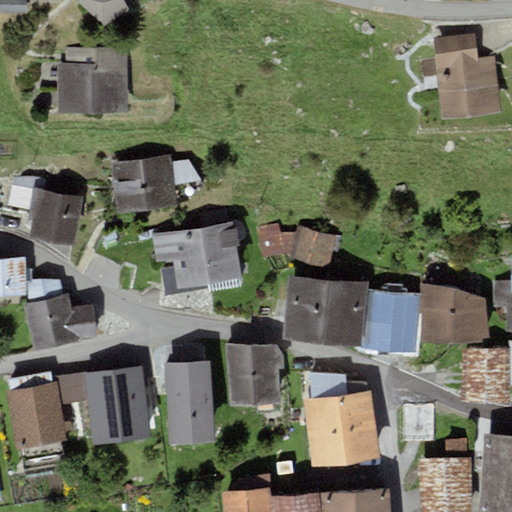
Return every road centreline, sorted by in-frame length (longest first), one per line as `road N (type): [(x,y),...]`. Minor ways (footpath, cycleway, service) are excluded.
road 1 (residential): [(168,328),(254,333),(390,377)]
road 2 (residential): [(168,328),(0,238)]
road 3 (residential): [(0,363),(168,328)]
road 4 (residential): [(364,0),(419,10),(511,10)]
road 5 (residential): [(390,377),(396,511)]
road 6 (residential): [(390,377),(511,415)]
